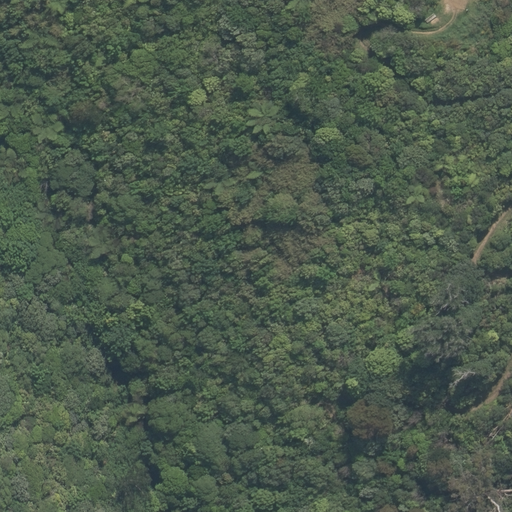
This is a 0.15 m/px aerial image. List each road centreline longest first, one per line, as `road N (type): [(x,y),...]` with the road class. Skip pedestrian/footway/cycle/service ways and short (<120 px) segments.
road 1 (track): [(426,511),(454,485),(318,385),(320,369),(415,386),(474,383),(511,315)]
road 2 (track): [(153,511),(119,433),(73,236),(0,169)]
road 3 (track): [(511,60),(450,84),(392,69),(352,30),(349,15),(366,8),(414,15),(444,0)]
road 4 (track): [(511,252),(482,255),(457,227),(481,175),(511,155)]
